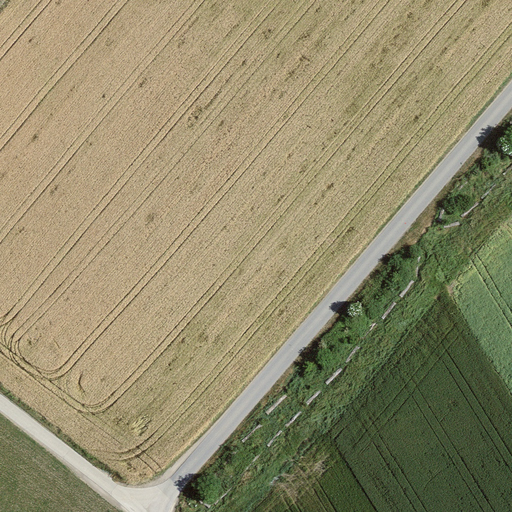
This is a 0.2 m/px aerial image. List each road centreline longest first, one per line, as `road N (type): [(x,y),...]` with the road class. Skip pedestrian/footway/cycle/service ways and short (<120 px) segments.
road 1 (track): [(511,95),(145,511)]
road 2 (track): [(139,511),(0,402)]
